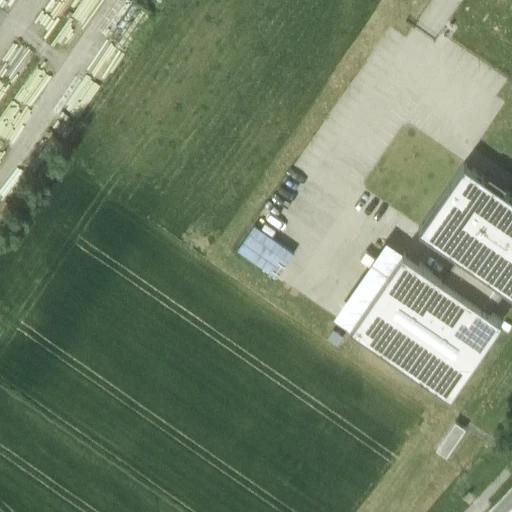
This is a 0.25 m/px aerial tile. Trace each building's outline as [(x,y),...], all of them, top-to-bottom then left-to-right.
[(511,194),(465,162),(419,228),(459,255),(505,287),(511,291),(511,194)] [(258,221),(240,247),(280,275),(298,249),(258,221)] [(449,394),(502,319),(489,310),(443,278),(403,250),(350,326),(449,394)] [(505,287),(459,255),(443,278),(489,310),(505,287)] [(457,416),(440,447),(453,454),(470,423),(457,416)]
